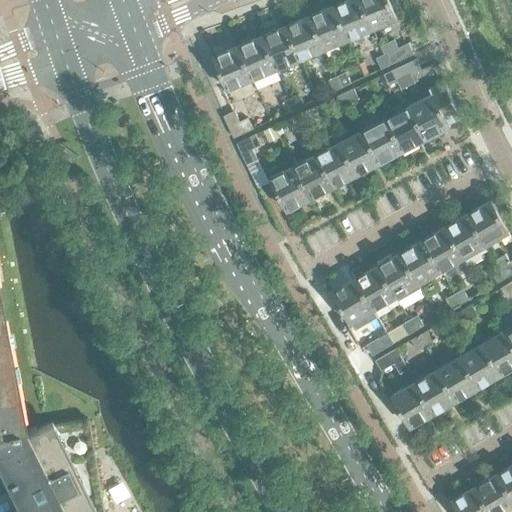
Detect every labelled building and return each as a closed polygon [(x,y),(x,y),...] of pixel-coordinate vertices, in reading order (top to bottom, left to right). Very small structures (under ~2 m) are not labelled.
[(373,28),(361,0),(346,0),(335,5),(349,38),(373,28)] [(361,0),(373,28),(398,18),(390,0),(361,0)] [(349,38),(335,5),(311,15),(325,48),(349,38)] [(325,48),(311,15),(287,25),(301,58),(325,48)] [(301,58),(287,25),(263,35),(277,68),(301,58)] [(277,68),(263,35),(239,45),(253,78),(277,68)] [(381,45),(384,53),(390,64),(414,52),(409,42),(407,43),(404,36),(395,40),(395,38),(381,45)] [(253,78),(239,45),(215,55),(228,88),(253,78)] [(390,64),(384,53),(376,57),(382,68),(390,64)] [(422,68),(417,58),(392,69),(398,80),(401,88),(416,81),(412,73),(422,68)] [(398,80),(392,69),(384,73),(390,84),(398,80)] [(346,71),(338,75),(343,86),(351,82),(346,71)] [(343,86),(338,75),(329,79),(335,90),(343,86)] [(434,93),(450,122),(462,116),(446,80),(430,88),(433,94),(434,93)] [(346,91),(351,102),(359,98),(354,87),(346,91)] [(351,102),(346,91),(339,94),(344,105),(351,102)] [(299,93),(290,97),(296,108),(304,103),(299,93)] [(433,94),(410,105),(427,137),(451,125),(450,122),(434,93),(433,94)] [(296,108),(290,97),(283,101),(288,111),(296,108)] [(427,137),(410,105),(388,117),(404,149),(427,137)] [(235,109),(225,114),(235,136),(254,127),(249,116),(241,120),(235,109)] [(312,120),(307,109),(298,113),(303,124),(312,120)] [(303,124),(298,113),(290,117),(295,128),(303,124)] [(404,149),(388,117),(365,129),(381,161),(404,149)] [(285,132),(282,125),(277,127),(280,134),(285,132)] [(381,161),(365,129),(341,141),(358,173),(381,161)] [(262,144),(256,133),(237,142),(248,163),(258,158),(254,148),(262,144)] [(341,141),(318,153),(335,185),(358,173),(341,141)] [(318,153),(295,165),(312,197),(335,185),(318,153)] [(312,197),(295,165),(272,178),(288,210),(312,197)] [(469,213),(487,244),(510,231),(492,199),(469,213)] [(469,213),(447,225),(465,257),(487,244),(469,213)] [(447,225),(424,239),(442,270),(465,257),(447,225)] [(424,239),(401,251),(419,283),(442,270),(424,239)] [(419,283),(401,251),(379,265),(397,296),(419,283)] [(495,259),(500,267),(506,277),(511,273),(511,259),(510,260),(506,253),(495,259)] [(379,265),(356,278),(374,309),(397,296),(379,265)] [(506,277),(500,267),(492,271),(498,282),(506,277)] [(374,309),(356,278),(333,291),(351,322),(374,309)] [(511,286),(509,282),(501,287),(507,298),(511,294),(511,286)] [(463,288),(455,293),(461,303),(469,298),(463,288)] [(461,303),(455,293),(447,298),(453,308),(461,303)] [(0,471),(1,474),(2,473),(5,479),(4,479),(6,484),(7,483),(9,488),(9,489),(10,492),(18,489),(25,504),(18,507),(20,511),(104,511),(101,493),(93,450),(93,449),(88,418),(52,424),(51,418),(36,426),(26,431),(22,422),(20,423),(18,419),(22,418),(16,385),(0,300),(0,471)] [(478,315),(472,304),(464,308),(470,319),(478,315)] [(470,319),(464,308),(456,313),(462,324),(470,319)] [(411,319),(417,329),(424,325),(418,315),(411,319)] [(417,329),(411,319),(402,324),(408,334),(417,329)] [(373,354),(394,342),(382,321),(373,326),(379,337),(367,344),(373,354)] [(511,338),(506,329),(484,342),(502,373),(511,367),(511,338)] [(427,330),(419,334),(426,345),(433,340),(427,330)] [(426,345),(419,334),(411,339),(417,350),(426,345)] [(484,342),(461,355),(479,386),(502,373),(484,342)] [(409,369),(397,348),(376,359),(382,370),(394,363),(400,374),(409,369)] [(461,355),(439,368),(457,399),(479,386),(461,355)] [(457,399),(439,368),(416,381),(434,412),(457,399)] [(434,412),(416,381),(392,395),(411,426),(434,412)] [(511,464),(498,472),(511,496),(511,464)] [(500,511),(511,505),(511,496),(498,472),(475,485),(490,511),(500,511)] [(490,511),(475,485),(454,498),(461,511),(490,511)]
